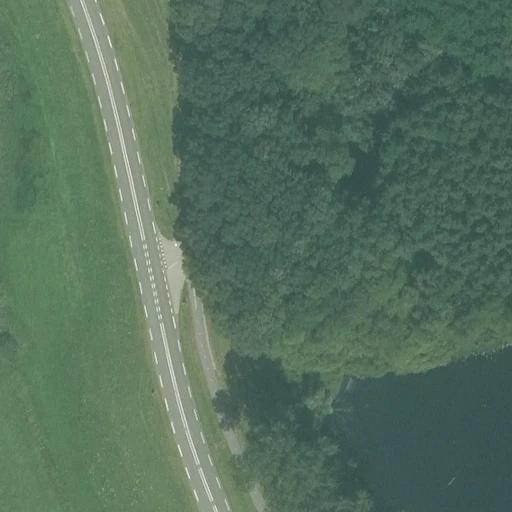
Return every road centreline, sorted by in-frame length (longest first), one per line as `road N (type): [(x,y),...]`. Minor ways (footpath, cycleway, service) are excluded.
road 1 (unclassified): [(151,288),(190,250),(197,209),(197,63),(186,0)]
road 2 (primary): [(151,288),(78,0)]
road 3 (primary): [(213,511),(188,450),(151,288)]
